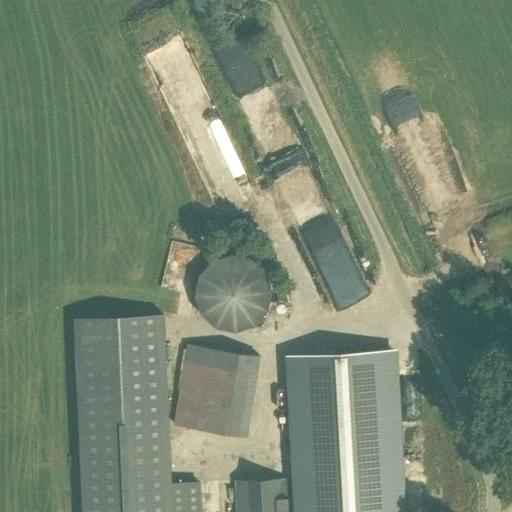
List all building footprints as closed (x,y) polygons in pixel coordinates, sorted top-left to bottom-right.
[(167,311),(76,314),(84,511),(204,511),(203,481),(174,482),(167,311)] [(187,344),(184,362),(258,374),(261,356),(187,344)] [(408,511),(399,345),(289,351),(298,511),(408,511)] [(176,407),(173,425),(248,438),(251,420),(176,407)] [(289,511),(288,477),(237,479),(238,511),(289,511)]
